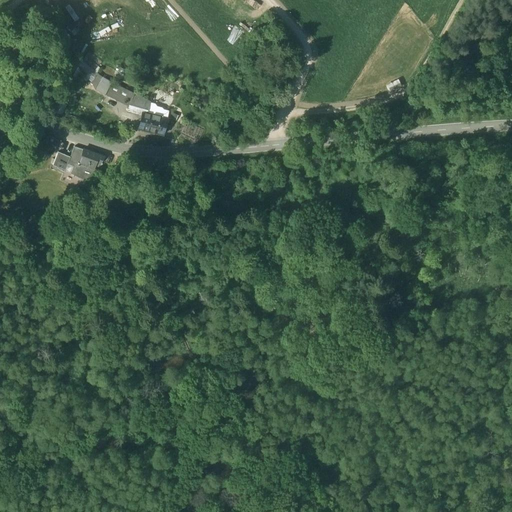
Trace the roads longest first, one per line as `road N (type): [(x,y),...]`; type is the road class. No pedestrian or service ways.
road 1 (tertiary): [(511,124),(157,152),(78,137),(0,93)]
road 2 (track): [(462,0),(413,86),(399,95),(280,111)]
road 3 (track): [(262,146),(307,52),(268,0)]
